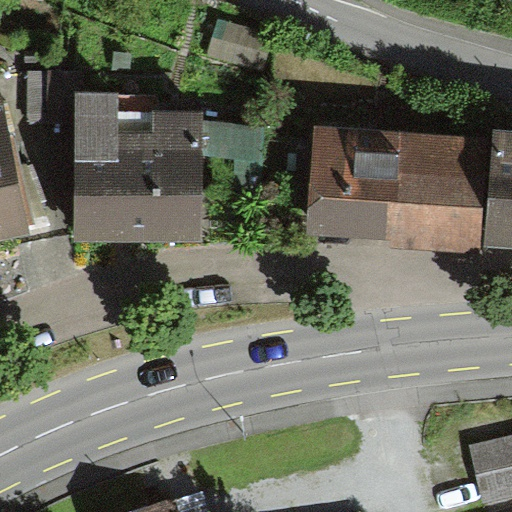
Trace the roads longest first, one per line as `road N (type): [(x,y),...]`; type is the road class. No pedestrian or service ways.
road 1 (primary): [(372,347),(210,376),(0,455)]
road 2 (tertiary): [(511,72),(356,28),(295,0)]
road 3 (residential): [(372,347),(405,511)]
road 4 (primary): [(511,336),(372,347)]
